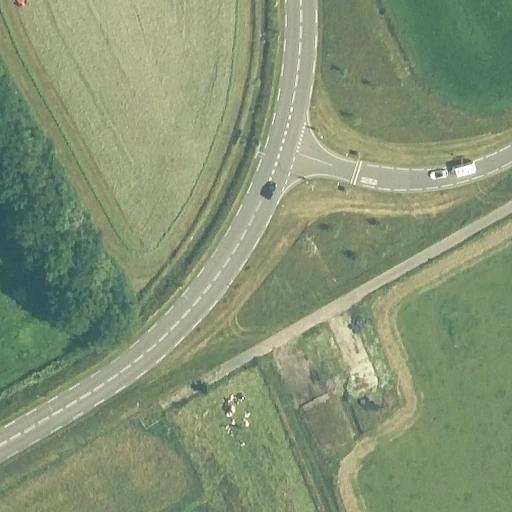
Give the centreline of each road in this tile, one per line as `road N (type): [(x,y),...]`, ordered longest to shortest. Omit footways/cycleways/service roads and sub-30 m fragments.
road 1 (primary): [(0,442),(165,336),(212,283),(282,152)]
road 2 (track): [(511,206),(180,395)]
road 3 (tertiary): [(511,160),(473,177),(421,184),(282,152)]
road 4 (primary): [(282,152),(299,0)]
